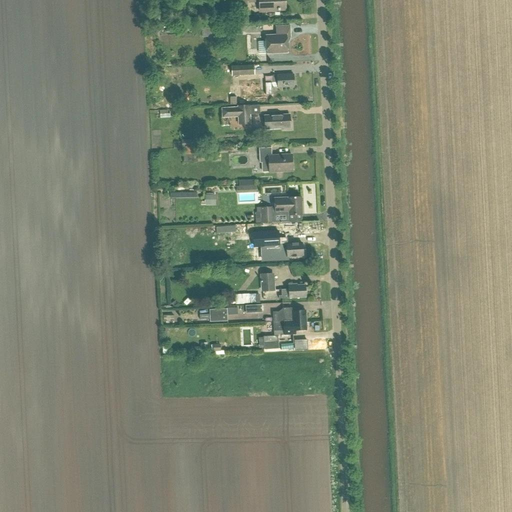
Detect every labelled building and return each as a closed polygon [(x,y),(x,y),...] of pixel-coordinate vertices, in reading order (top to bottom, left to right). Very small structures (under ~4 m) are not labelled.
[(249,0),(249,1),(260,1),(260,11),(278,10),(278,9),(285,8),(284,0),(249,0)] [(267,52),(287,51),(286,37),(290,36),(290,24),(276,25),(276,34),(266,34),(267,52)] [(222,29),(213,29),(213,37),(223,37),(222,29)] [(231,76),(254,75),(254,65),(231,66),(231,76)] [(273,74),(273,81),(265,81),(265,93),(272,93),(271,86),(278,86),(294,85),(293,73),(277,73),(277,74),(273,74)] [(251,125),(250,115),(250,105),(237,106),(237,107),(221,108),(222,119),(237,118),(238,125),(251,125)] [(289,120),(289,114),(264,116),(265,129),(282,128),(282,130),(292,129),(291,120),(289,120)] [(271,156),(271,148),(259,148),(260,162),(263,162),(263,171),(292,170),(291,155),(271,156)] [(237,179),(237,190),(255,190),(255,179),(237,179)] [(206,196),(206,206),(216,206),(215,195),(206,196)] [(301,214),(301,197),(272,198),(272,209),(269,209),(269,208),(256,209),(257,223),(270,222),(270,223),(289,223),(288,214),(301,214)] [(235,226),(216,228),(216,234),(236,233),(235,226)] [(278,232),(253,233),(254,247),(263,247),(264,261),(287,260),(287,257),(303,256),(302,244),(287,244),(286,238),(279,239),(278,232)] [(261,292),(275,291),(274,274),(260,274),(261,292)] [(297,286),(297,285),(288,285),(289,289),(282,289),(282,296),(279,296),(279,298),(289,297),(289,298),(305,297),(305,286),(297,286)] [(249,294),(234,295),(235,304),(235,305),(249,304),(249,294)] [(245,314),(262,313),(261,305),(245,306),(245,314)] [(273,322),(306,320),(305,311),(292,311),(291,308),(282,309),(283,313),(273,313),(273,322)] [(210,322),(227,321),(227,309),(209,310),(209,314),(210,320),(210,322)] [(306,320),(273,322),(274,331),(283,330),(283,335),(293,334),(292,331),(306,330),(306,320)] [(264,350),(278,349),(277,336),(263,337),(264,350)] [(294,341),(295,350),(307,349),(307,340),(294,341)]
